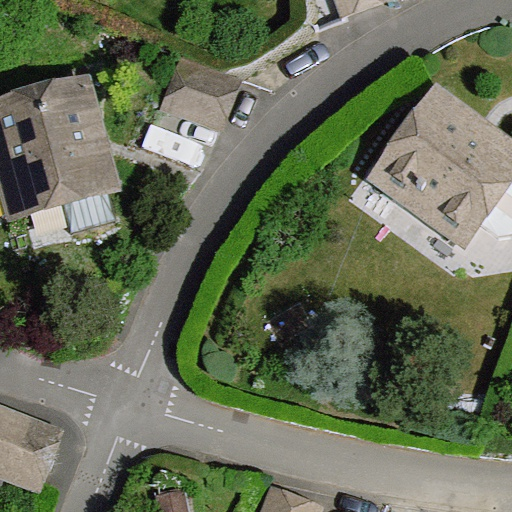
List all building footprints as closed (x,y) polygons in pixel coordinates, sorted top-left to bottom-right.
[(391,0),(335,0),(345,24),(394,6),(391,0)] [(87,90),(0,113),(0,230),(3,240),(120,208),(87,90)] [(511,198),(511,155),(434,99),(366,192),(464,263),(511,198)] [(62,429),(0,407),(0,475),(41,490),(62,429)] [(263,511),(325,511),(329,502),(274,483),(263,511)]
